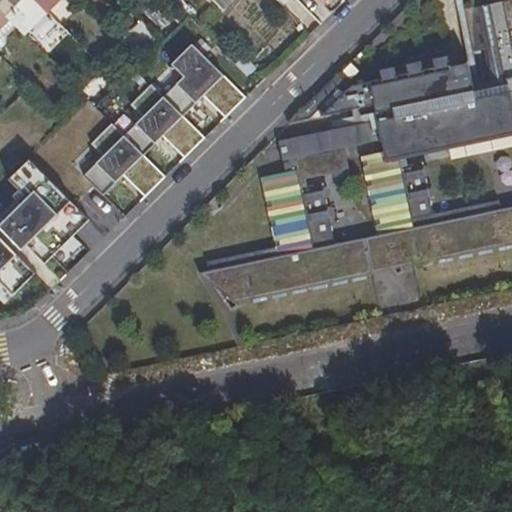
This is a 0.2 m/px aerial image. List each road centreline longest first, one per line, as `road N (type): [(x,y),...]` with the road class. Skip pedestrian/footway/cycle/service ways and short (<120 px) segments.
road 1 (residential): [(28,348),(376,0)]
road 2 (residential): [(511,319),(50,416)]
